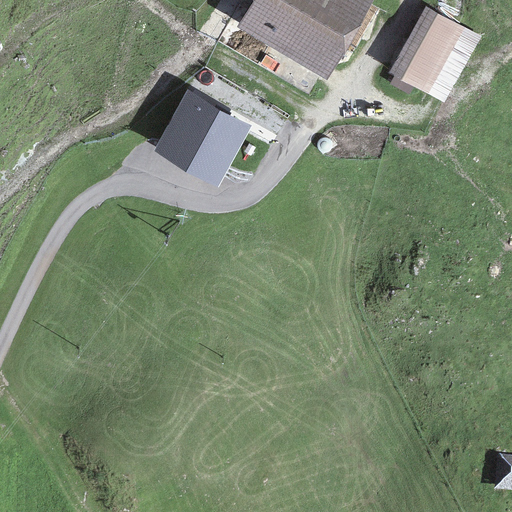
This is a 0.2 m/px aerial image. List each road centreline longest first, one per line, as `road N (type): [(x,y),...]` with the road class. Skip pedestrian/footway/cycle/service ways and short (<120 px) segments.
road 1 (track): [(391,0),(318,113),(254,192),(219,203),(129,187),(82,204),(44,256),(0,352)]
road 2 (track): [(161,0),(318,113),(439,106),(511,47)]
road 3 (track): [(0,200),(90,124),(168,79),(209,40)]
